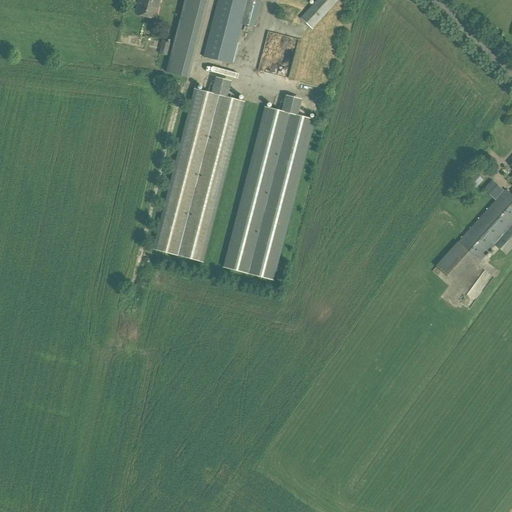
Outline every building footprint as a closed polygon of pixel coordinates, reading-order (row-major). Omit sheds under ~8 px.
[(138,0),(135,14),(156,20),(160,0),(138,0)] [(218,0),(204,58),(232,65),(242,25),(254,28),(261,0),(218,0)] [(316,0),(300,18),(312,30),(338,0),(316,0)] [(197,13),(188,52),(200,54),(209,15),(197,13)] [(161,40),(158,54),(167,55),(170,42),(161,40)] [(195,90),(154,250),(202,262),(244,103),(227,99),(230,90),(214,86),(212,95),(195,90)] [(163,113),(175,111),(172,96),(160,98),(163,113)] [(265,109),(224,269),(273,281),(314,122),(298,118),(300,109),(284,105),(282,113),(265,109)] [(476,174),(469,181),(477,188),(483,181),(476,174)] [(505,190),(504,192),(496,201),(468,232),(463,238),(437,267),(452,281),(473,258),(479,263),(494,246),(511,224),(511,176),(509,180),(511,183),(511,193),(511,195),(505,190)] [(492,181),(484,190),(496,201),(504,192),(492,181)] [(511,224),(494,246),(506,256),(511,249),(511,224)]
